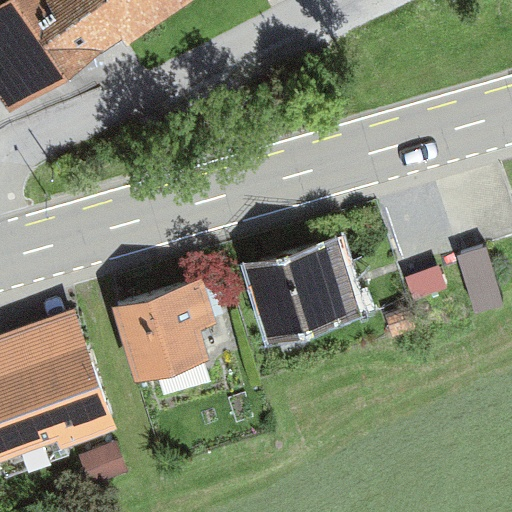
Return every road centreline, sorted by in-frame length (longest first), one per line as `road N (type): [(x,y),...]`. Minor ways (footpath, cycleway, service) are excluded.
road 1 (secondary): [(0,262),(511,115)]
road 2 (unclassified): [(0,171),(2,163),(322,0)]
